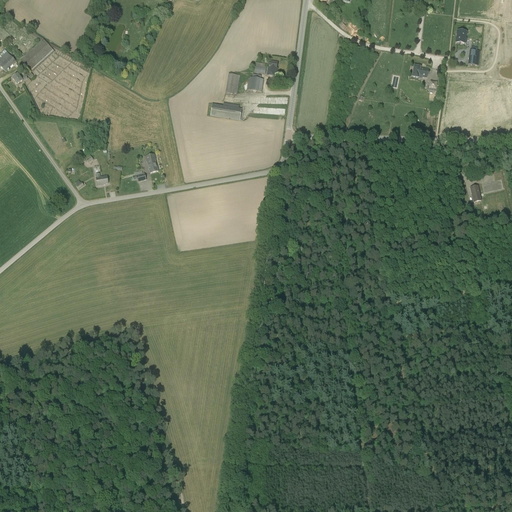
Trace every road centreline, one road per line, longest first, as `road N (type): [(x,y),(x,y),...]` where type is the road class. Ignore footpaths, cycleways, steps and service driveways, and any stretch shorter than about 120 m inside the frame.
road 1 (tertiary): [(230,511),(282,171)]
road 2 (unclassified): [(511,141),(287,135)]
road 3 (unclassified): [(282,171),(83,205)]
road 4 (unclassified): [(0,87),(83,205)]
road 5 (tertiary): [(287,135),(306,0)]
